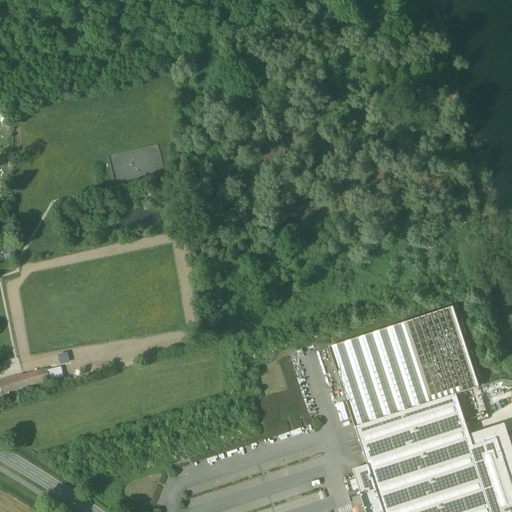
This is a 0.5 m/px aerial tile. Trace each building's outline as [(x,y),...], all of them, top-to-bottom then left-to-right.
[(10,113),(0,116),(2,122),(12,119),(10,113)] [(158,146),(152,147),(155,166),(162,164),(158,146)] [(454,306),(329,348),(369,470),(354,475),(366,511),(511,511),(511,446),(505,424),(472,435),(459,397),(482,390),(454,306)] [(22,375),(0,381),(0,386),(1,391),(2,394),(8,392),(49,381),(46,370),(22,376),(22,375)] [(1,391),(0,390),(0,403),(11,400),(8,392),(2,394),(1,391)]
